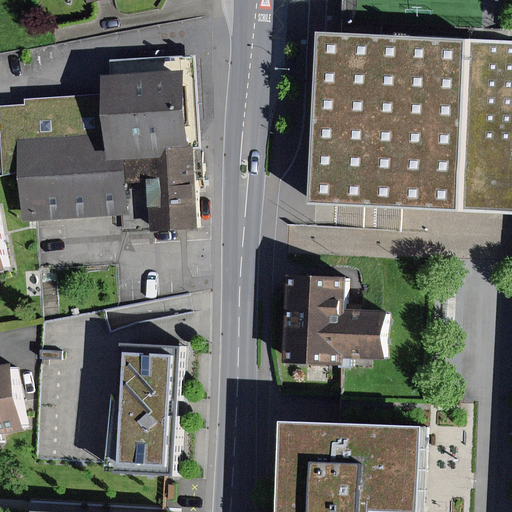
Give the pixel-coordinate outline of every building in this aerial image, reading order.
[(511,35),(500,35),(333,30),(328,197),(511,202),(511,35)] [(206,56),(129,60),(131,93),(27,99),(34,218),(145,212),(141,155),(176,153),(175,144),(211,142),(206,56)] [(176,153),(141,155),(145,212),(146,228),(216,224),(211,142),(175,144),(176,153)] [(15,196),(0,198),(0,272),(29,267),(15,196)] [(352,270),(287,267),(283,365),(348,368),(349,352),(388,353),(390,304),(351,303),(352,270)] [(202,349),(136,346),(131,465),(196,468),(202,349)] [(33,356),(0,363),(0,434),(48,425),(33,356)] [(431,420),(300,414),(295,511),(386,511),(387,506),(427,508),(431,420)]
